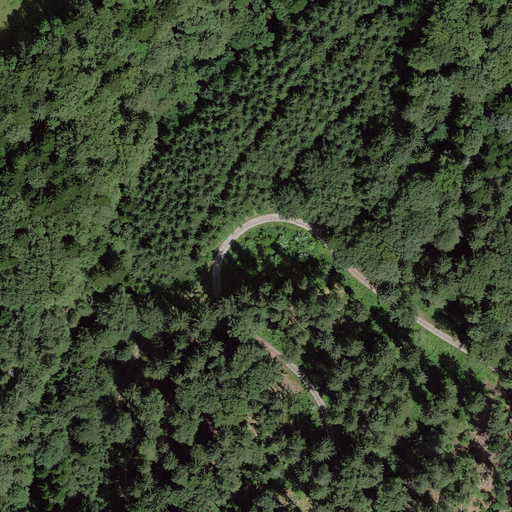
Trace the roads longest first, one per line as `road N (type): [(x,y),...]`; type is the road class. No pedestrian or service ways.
road 1 (track): [(511,376),(374,290),(306,226),(265,218),(232,236),(213,269),(212,290),(229,317),(301,374),(317,397),(335,511)]
road 2 (track): [(456,0),(341,109),(291,172),(275,217)]
